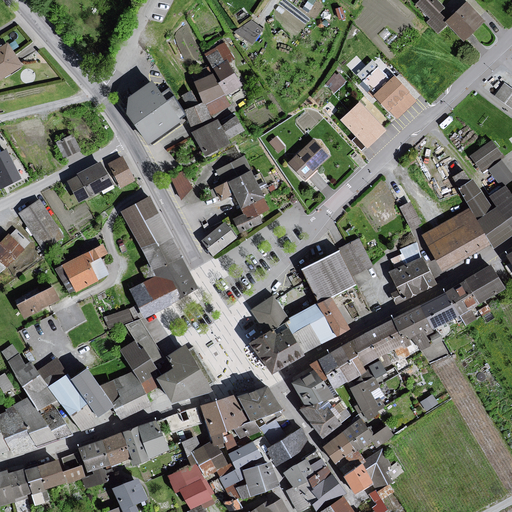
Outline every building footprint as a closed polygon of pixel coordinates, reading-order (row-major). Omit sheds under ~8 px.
[(432,0),(419,0),(413,7),(425,20),(424,25),(435,35),(441,22),(438,13),(441,8),(432,0)] [(461,3),(441,22),(459,43),(480,23),(461,3)] [(248,21),(233,32),(250,46),(261,30),(248,21)] [(226,42),(205,55),(213,73),(229,66),(235,63),(226,42)] [(3,44),(0,45),(0,77),(18,65),(3,44)] [(366,93),(395,120),(414,103),(382,64),(376,71),(375,68),(360,81),(369,92),(366,93)] [(242,86),(229,66),(213,73),(226,96),(242,86)] [(326,81),(335,90),(345,80),(336,71),(326,81)] [(226,96),(213,73),(194,83),(204,103),(205,107),(226,96)] [(181,121),(153,81),(129,98),(127,112),(149,143),(181,121)] [(511,111),(511,91),(501,84),(492,98),(511,112),(511,111)] [(182,93),(187,107),(198,103),(193,89),(182,93)] [(213,120),(231,105),(226,96),(205,107),(213,120)] [(205,107),(204,103),(184,111),(192,127),(213,120),(205,107)] [(355,103),(335,121),(363,149),(381,132),(355,103)] [(218,121),(193,133),(207,156),(245,131),(237,117),(220,127),(218,121)] [(73,134),(56,142),(64,159),(81,151),(73,134)] [(276,135),(271,140),(279,150),(285,145),(276,135)] [(309,139),(285,161),(301,182),(327,158),(309,139)] [(487,142),(467,158),(481,173),(501,157),(487,142)] [(0,149),(0,185),(18,179),(2,149),(0,149)] [(242,155),(214,170),(218,182),(211,185),(219,199),(228,194),(238,214),(229,219),(236,232),(258,223),(252,213),(266,208),(242,155)] [(122,156),(108,164),(121,188),(135,180),(122,156)] [(68,181),(78,202),(113,183),(100,161),(68,181)] [(511,177),(499,161),(486,171),(502,187),(511,179),(511,177)] [(183,169),(170,177),(182,196),(195,188),(183,169)] [(511,230),(511,193),(509,196),(502,187),(483,198),(469,180),(455,188),(474,219),(472,222),(489,248),(511,230)] [(130,291),(142,319),(199,289),(151,197),(122,212),(149,264),(141,269),(148,280),(130,291)] [(36,200),(16,213),(40,252),(61,236),(36,200)] [(467,211),(420,235),(438,269),(483,244),(472,222),(467,211)] [(221,220),(199,239),(211,255),(235,238),(221,220)] [(0,242),(0,260),(7,267),(32,241),(15,226),(0,242)] [(356,237),(334,248),(349,279),(371,265),(356,237)] [(99,243),(55,264),(70,292),(92,279),(83,261),(103,254),(99,243)] [(334,248),(295,268),(314,303),(327,296),(352,286),(349,279),(334,248)] [(511,248),(500,256),(511,273),(511,248)] [(419,256),(385,271),(395,292),(402,298),(434,282),(419,256)] [(387,318),(397,344),(403,347),(410,342),(421,351),(428,347),(421,334),(503,288),(487,264),(452,285),(387,318)] [(47,285),(9,304),(18,318),(54,297),(47,285)] [(271,295),(247,310),(259,333),(267,328),(282,319),(287,317),(271,295)] [(287,317),(282,319),(297,354),(346,328),(327,296),(314,303),(287,317)] [(131,307),(105,313),(108,325),(134,319),(131,307)] [(387,318),(346,340),(361,366),(397,344),(387,318)] [(157,368),(168,361),(140,319),(129,327),(136,338),(157,368)] [(259,333),(244,341),(265,372),(297,354),(282,323),(270,331),(267,328),(259,333)] [(145,392),(153,387),(162,382),(159,378),(157,374),(155,369),(157,368),(136,338),(121,348),(134,371),(141,384),(145,392)] [(330,389),(363,370),(346,340),(304,362),(308,369),(317,380),(330,389)] [(175,369),(173,370),(159,378),(162,382),(173,402),(211,390),(209,386),(215,381),(203,363),(193,348),(188,350),(185,345),(169,356),(175,369)] [(39,410),(59,398),(50,386),(31,363),(25,366),(18,355),(10,362),(31,396),(39,410)] [(308,369),(287,381),(300,404),(330,396),(317,380),(308,369)] [(87,370),(73,379),(89,401),(99,416),(113,406),(87,370)] [(0,373),(0,384),(4,391),(13,385),(5,371),(0,373)] [(151,402),(145,392),(141,384),(134,371),(105,385),(121,417),(123,416),(142,407),(151,402)] [(71,414),(89,401),(73,379),(72,380),(68,374),(64,377),(50,386),(59,398),(71,414)] [(370,379),(343,388),(364,420),(382,406),(370,379)] [(241,398),(251,421),(253,420),(273,411),(279,409),(269,386),(260,390),(241,398)] [(427,408),(438,401),(432,392),(421,400),(427,408)] [(202,408),(214,436),(216,442),(218,445),(224,442),(220,434),(236,427),(246,423),(233,395),(210,405),(202,408)] [(43,416),(39,410),(31,396),(14,406),(37,446),(41,444),(56,439),(43,416)] [(314,408),(300,404),(295,408),(317,437),(338,423),(325,406),(314,408)] [(195,405),(152,420),(166,450),(180,440),(185,436),(193,432),(192,427),(202,423),(195,405)] [(9,412),(0,415),(0,425),(11,448),(14,454),(32,449),(37,447),(37,446),(14,406),(8,409),(9,412)] [(71,434),(56,409),(43,416),(56,439),(65,436),(71,434)] [(152,420),(131,425),(143,459),(166,450),(152,420)] [(258,430),(253,420),(251,421),(246,423),(236,427),(240,438),(258,430)] [(275,420),(261,428),(273,447),(271,449),(280,465),(310,446),(300,431),(287,439),(276,422),(275,420)] [(362,420),(351,428),(344,432),(357,450),(372,440),(375,439),(373,437),(362,420)] [(0,452),(5,450),(11,448),(0,425),(0,452)] [(143,459),(131,425),(116,431),(125,459),(128,464),(143,459)] [(373,437),(375,439),(372,440),(377,447),(392,435),(387,427),(373,437)] [(116,431),(74,446),(82,472),(104,463),(105,467),(125,459),(116,431)] [(337,463),(357,450),(344,432),(333,440),(325,446),(337,463)] [(194,451),(198,450),(201,448),(196,437),(183,443),(192,465),(199,462),(194,451)] [(219,448),(218,445),(216,442),(201,448),(198,450),(194,451),(199,462),(200,464),(222,454),(219,448)] [(230,454),(235,464),(237,470),(243,467),(245,466),(253,463),(261,460),(260,457),(254,444),(230,454)] [(337,463),(345,475),(362,464),(365,462),(357,450),(337,463)] [(383,450),(365,462),(362,464),(373,482),(376,485),(377,487),(391,479),(385,471),(390,467),(383,450)] [(227,465),(222,454),(200,464),(204,475),(218,469),(227,465)] [(320,459),(316,454),(308,459),(311,465),(320,459)] [(53,459),(2,472),(8,498),(60,482),(53,459)] [(295,488),(308,479),(316,474),(311,465),(308,459),(286,473),(290,480),(295,488)] [(323,463),(320,459),(311,465),(316,474),(326,467),(323,463)] [(245,472),(243,472),(246,478),(249,485),(239,489),(243,499),(278,484),(277,482),(269,462),(258,466),(245,472)] [(221,477),(237,470),(235,464),(227,467),(227,465),(218,469),(221,477)] [(359,491),(373,482),(362,464),(345,475),(357,492),(359,491)] [(171,477),(177,489),(181,487),(201,479),(195,466),(171,477)] [(221,477),(225,487),(232,484),(246,478),(243,472),(245,472),(243,467),(237,470),(221,477)] [(328,471),(326,467),(316,474),(308,479),(314,487),(331,474),(328,471)] [(1,469),(0,469),(0,503),(9,501),(8,498),(2,472),(1,469)] [(344,493),(331,474),(314,487),(316,488),(312,491),(318,500),(313,503),(317,510),(325,505),(344,493)] [(115,483),(106,488),(114,507),(100,511),(134,511),(131,502),(143,499),(132,478),(115,483)] [(201,479),(181,487),(191,507),(202,502),(208,500),(212,498),(203,478),(201,479)] [(288,491),(299,510),(313,503),(318,500),(312,491),(316,488),(314,487),(308,479),(295,488),(288,491)] [(238,498),(232,484),(225,487),(231,501),(238,498)] [(385,511),(389,510),(376,491),(372,495),(379,504),(373,508),(375,511),(385,511)] [(325,510),(323,511),(353,511),(343,499),(325,510)] [(286,511),(281,500),(270,507),(273,511),(286,511)] [(263,505),(256,510),(252,511),(273,511),(270,507),(267,502),(263,505)]
